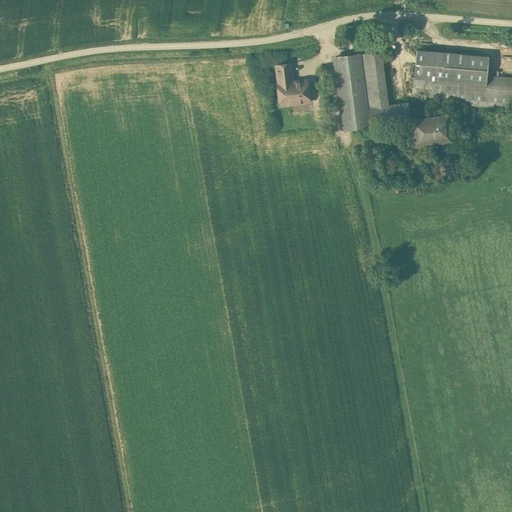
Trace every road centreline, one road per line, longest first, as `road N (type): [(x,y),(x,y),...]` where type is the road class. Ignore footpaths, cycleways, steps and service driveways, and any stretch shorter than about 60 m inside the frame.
road 1 (unclassified): [(0,66),(97,47),(286,35),(373,12),(511,21)]
road 2 (track): [(126,511),(45,57)]
